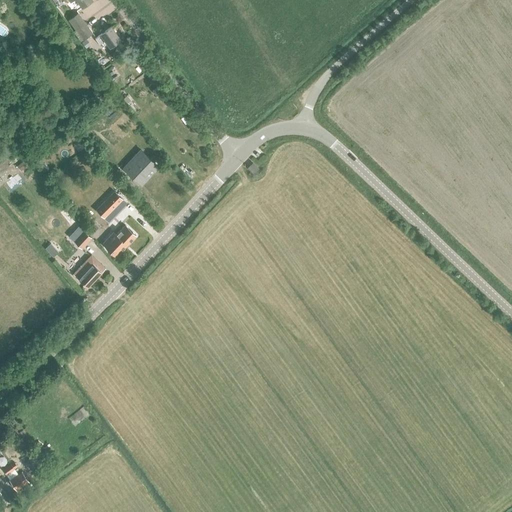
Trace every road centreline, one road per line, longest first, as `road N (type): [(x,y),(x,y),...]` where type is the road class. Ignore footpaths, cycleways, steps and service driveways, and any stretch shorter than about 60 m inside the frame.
road 1 (tertiary): [(0,392),(73,332),(238,157)]
road 2 (tertiary): [(511,313),(333,143),(302,128)]
road 3 (unclassified): [(238,157),(117,0)]
road 4 (unclassified): [(302,128),(319,83),(412,0)]
